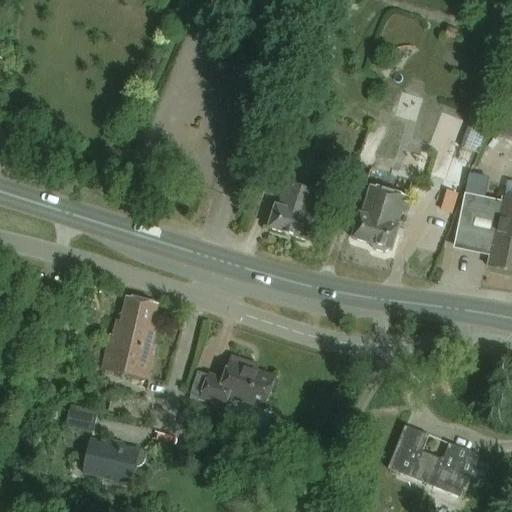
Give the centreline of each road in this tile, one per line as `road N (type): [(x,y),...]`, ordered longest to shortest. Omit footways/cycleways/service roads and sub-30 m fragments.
road 1 (secondary): [(511,321),(312,288),(0,193)]
road 2 (residential): [(0,240),(340,344),(511,349)]
